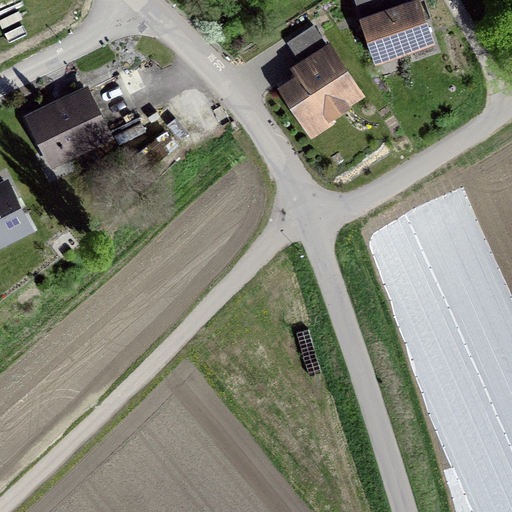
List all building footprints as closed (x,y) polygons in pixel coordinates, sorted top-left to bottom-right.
[(363,21),(375,55),(430,36),(418,1),(363,21)] [(323,112),(327,109),(329,113),(334,114),(342,109),(343,104),(341,100),(357,90),(313,25),(288,41),(310,74),(286,90),(303,116),(319,105),(323,112)] [(107,133),(86,90),(30,117),(47,149),(58,144),(63,155),(107,133)] [(167,144),(159,134),(135,154),(147,169),(167,153),(162,148),(167,144)] [(0,241),(28,227),(6,183),(0,185),(0,241)]
